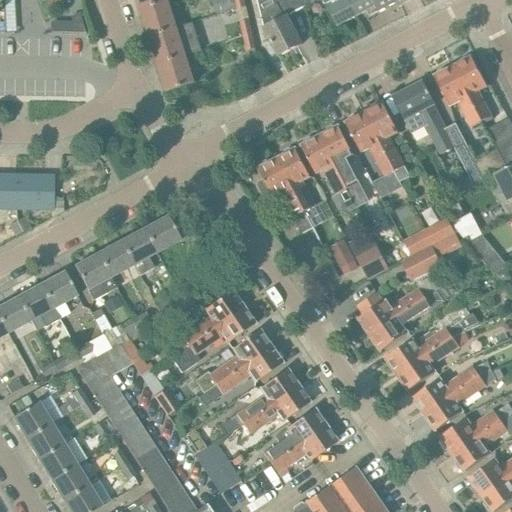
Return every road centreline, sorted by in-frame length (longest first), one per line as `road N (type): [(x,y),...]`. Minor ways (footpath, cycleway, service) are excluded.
road 1 (residential): [(437,511),(189,163)]
road 2 (unclassified): [(189,163),(425,30)]
road 3 (unclassified): [(0,265),(189,163)]
road 4 (residential): [(0,132),(53,130),(139,86)]
